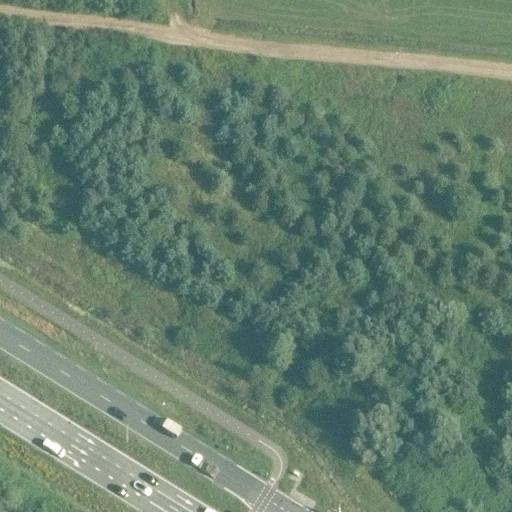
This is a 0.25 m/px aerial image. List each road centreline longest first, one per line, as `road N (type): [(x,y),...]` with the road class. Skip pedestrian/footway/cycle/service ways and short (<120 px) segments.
road 1 (track): [(0,12),(511,56)]
road 2 (primary): [(286,511),(0,331)]
road 3 (primary): [(0,394),(187,511)]
